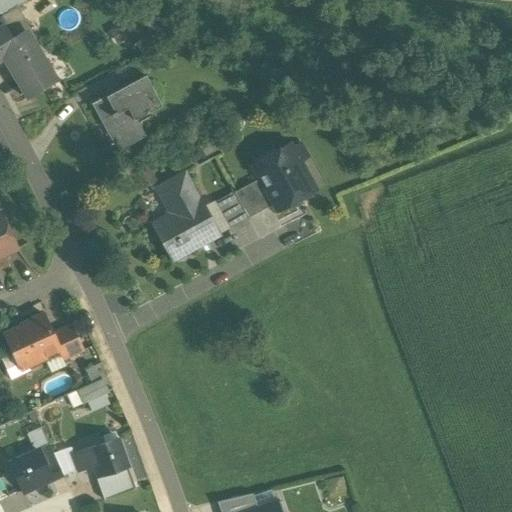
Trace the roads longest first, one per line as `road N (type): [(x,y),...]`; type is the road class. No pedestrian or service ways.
road 1 (residential): [(179,511),(78,268)]
road 2 (residential): [(78,268),(0,110)]
